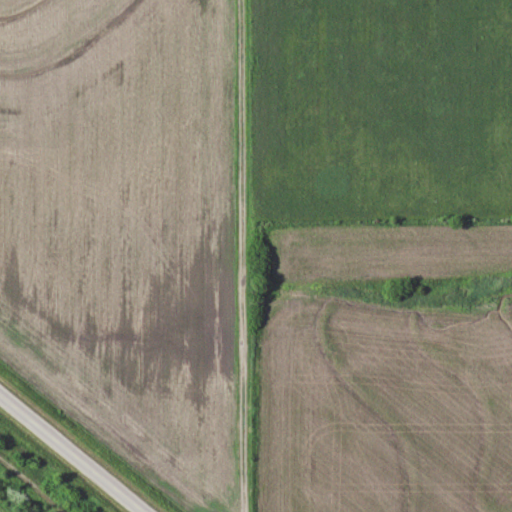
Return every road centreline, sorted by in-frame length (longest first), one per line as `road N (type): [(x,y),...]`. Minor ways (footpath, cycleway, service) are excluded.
road 1 (residential): [(241,511),(237,0)]
road 2 (residential): [(144,511),(0,396)]
